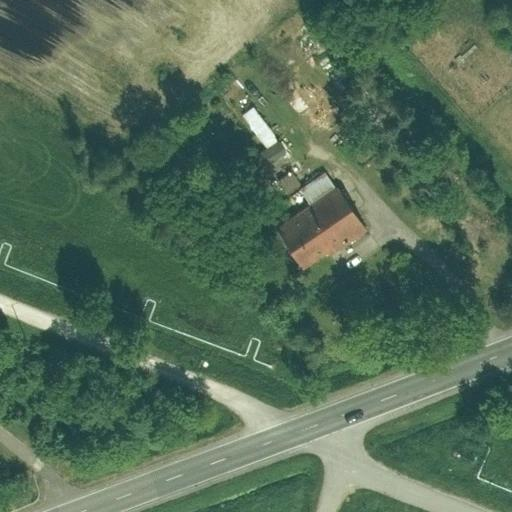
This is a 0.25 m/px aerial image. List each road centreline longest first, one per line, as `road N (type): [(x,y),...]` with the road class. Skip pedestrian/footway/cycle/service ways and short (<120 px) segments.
road 1 (unclassified): [(301,429),(0,299)]
road 2 (secondary): [(301,429),(78,511)]
road 3 (secondary): [(511,348),(301,429)]
road 4 (unclassified): [(476,511),(352,460),(301,429)]
